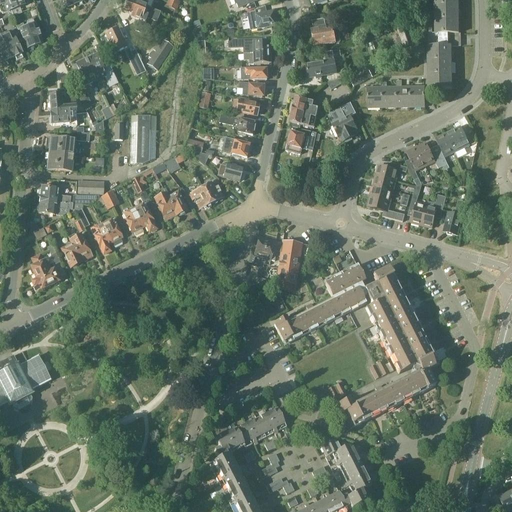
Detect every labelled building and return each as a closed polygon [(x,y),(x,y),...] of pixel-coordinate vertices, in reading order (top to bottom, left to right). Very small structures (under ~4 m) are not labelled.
[(2,0),(0,1),(0,10),(1,13),(3,14),(6,13),(25,6),(24,5),(28,4),(26,0),(2,0)] [(64,0),(64,2),(65,6),(67,7),(67,8),(84,2),(84,1),(86,0),(64,0)] [(151,9),(147,7),(129,0),(128,2),(125,3),(123,7),(125,10),(124,12),(133,15),(131,18),(139,21),(135,31),(141,33),(151,9)] [(459,47),(458,0),(434,0),(435,34),(428,34),(428,47),(428,90),(452,89),(451,47),(459,47)] [(178,7),(167,2),(166,7),(176,11),(178,7)] [(258,30),(275,27),(274,25),(276,24),(275,19),(274,20),(273,14),(266,15),(265,7),(254,11),(255,12),(247,13),(250,31),(258,30)] [(349,8),(332,11),(333,17),(350,14),(349,8)] [(335,43),(341,42),(338,27),(333,28),(333,27),(326,28),(325,20),(312,22),(314,30),(312,31),(314,40),(313,41),(313,44),(315,45),(315,47),(335,44),(335,43)] [(34,47),(42,44),(35,25),(34,25),(33,22),(31,21),(28,22),(27,24),(28,27),(25,29),(23,24),(17,27),(18,31),(20,31),(26,50),(27,49),(29,51),(33,49),(34,47)] [(397,29),(403,49),(414,46),(411,33),(412,33),(410,27),(410,26),(408,26),(397,29)] [(105,37),(101,39),(104,46),(108,44),(114,56),(125,50),(136,73),(144,70),(136,52),(130,40),(124,29),(118,32),(118,30),(111,33),(110,33),(107,34),(107,35),(105,36),(105,37)] [(225,37),(233,38),(234,31),(226,30),(225,37)] [(10,32),(0,36),(0,37),(10,60),(15,58),(17,62),(23,59),(21,55),(22,55),(16,41),(14,38),(13,39),(10,32)] [(10,60),(0,37),(0,64),(0,65),(2,68),(8,66),(6,62),(10,60)] [(269,45),(269,43),(259,43),(259,40),(231,41),(231,42),(228,43),(228,50),(243,49),(243,54),(253,54),(271,54),(270,47),(269,47),(269,45)] [(151,59),(147,65),(157,72),(173,48),(163,41),(155,53),(151,59)] [(321,76),(337,74),(333,52),(324,53),(326,62),(307,65),(309,79),(317,77),(317,79),(322,78),(321,76)] [(88,57),(89,59),(86,60),(96,82),(105,78),(110,88),(118,85),(111,69),(103,72),(96,56),(95,56),(94,54),(88,57)] [(271,60),(271,54),(253,54),(243,54),(244,61),(249,61),(249,65),(269,65),(269,62),(270,62),(270,60),(271,60)] [(177,67),(175,69),(187,80),(185,83),(192,89),(200,80),(187,68),(192,63),(185,57),(179,64),(177,67)] [(78,76),(80,75),(83,81),(84,81),(86,86),(96,82),(86,60),(73,66),(78,76)] [(266,69),(251,70),(251,68),(241,68),(241,69),(234,69),(235,74),(241,76),(250,75),(250,80),(258,80),(258,81),(266,80),(266,69)] [(203,70),(203,80),(213,81),(213,69),(203,70)] [(354,87),(372,77),(369,71),(350,81),(354,87)] [(331,91),(346,82),(344,79),(330,82),(327,84),(331,91)] [(162,82),(142,106),(150,113),(170,89),(168,88),(164,84),(162,82)] [(263,97),(263,87),(250,86),(250,85),(239,84),(239,91),(242,91),(242,96),(249,97),(263,97)] [(368,109),(382,109),(382,88),(368,89),(368,109)] [(382,109),(396,109),(396,88),(382,88),(382,109)] [(410,108),(410,88),(396,88),(396,109),(410,108)] [(410,88),(410,108),(425,108),(424,88),(410,88)] [(79,94),(80,95),(83,104),(88,101),(89,101),(85,91),(79,94)] [(49,97),(50,114),(68,113),(68,115),(76,114),(75,107),(62,108),(61,96),(57,96),(57,92),(50,92),(51,97),(49,97)] [(198,109),(207,110),(210,95),(201,93),(198,109)] [(300,129),(301,125),(311,127),(314,128),(318,109),(313,108),(314,103),(296,100),(291,123),(290,127),(300,129)] [(88,101),(83,104),(87,111),(92,109),(88,101)] [(262,108),(259,108),(260,106),(239,101),(237,113),(257,117),(258,115),(261,116),(262,108)] [(356,114),(351,103),(329,114),(334,125),(332,125),(339,138),(341,137),(343,142),(345,142),(346,143),(352,140),(351,139),(353,138),(351,135),(356,133),(355,131),(357,130),(351,117),(356,114)] [(112,117),(118,114),(113,105),(108,108),(112,117)] [(178,106),(170,136),(179,139),(188,109),(183,108),(178,106)] [(108,108),(101,111),(106,120),(112,117),(108,108)] [(136,111),(108,125),(114,137),(121,134),(119,130),(140,120),(138,115),(136,111)] [(76,127),(76,114),(68,115),(68,113),(50,114),(51,118),(49,119),(49,124),(51,125),(51,126),(69,125),(69,127),(76,127)] [(219,124),(233,127),(233,126),(234,120),(234,118),(220,115),(219,124)] [(256,124),(239,121),(234,120),(233,126),(238,127),(237,133),(240,134),(239,135),(246,137),(246,135),(253,137),(256,124)] [(445,135),(454,153),(464,149),(455,130),(445,135)] [(300,155),(306,137),(290,133),(287,145),(286,151),(300,155)] [(90,135),(81,134),(80,142),(89,143),(90,135)] [(435,140),(444,158),(454,153),(445,135),(435,140)] [(468,156),(472,153),(471,150),(472,150),(474,143),(470,136),(465,139),(469,148),(465,150),(468,156)] [(47,138),(45,154),(73,157),(75,141),(47,138)] [(226,139),(223,153),(232,155),(232,156),(234,156),(234,158),(240,159),(241,158),(248,159),(251,147),(235,143),(235,141),(226,139)] [(189,140),(186,151),(192,152),(201,155),(201,154),(204,144),(189,140)] [(142,151),(135,154),(142,166),(169,152),(167,147),(165,143),(144,154),(142,151)] [(416,149),(425,167),(435,162),(426,144),(416,149)] [(415,172),(425,167),(416,149),(406,154),(415,172)] [(201,154),(201,155),(192,152),(192,156),(198,162),(204,167),(209,156),(201,154)] [(73,157),(45,154),(43,170),(71,173),(73,157)] [(182,155),(175,159),(178,165),(185,161),(182,155)] [(178,165),(175,159),(164,165),(170,175),(180,170),(178,165)] [(443,167),(445,171),(449,169),(445,160),(440,162),(443,167)] [(220,165),(217,176),(223,178),(239,182),(240,181),(241,180),(242,177),(241,176),(243,170),(226,165),(226,166),(226,167),(220,165)] [(376,177),(396,182),(398,171),(379,166),(376,177)] [(161,172),(159,167),(153,170),(156,175),(161,172)] [(373,187),(393,192),(396,182),(376,177),(373,187)] [(139,180),(138,178),(132,181),(135,186),(133,186),(137,195),(144,192),(142,186),(139,180)] [(203,189),(211,205),(212,205),(215,206),(217,204),(218,202),(223,200),(218,189),(220,188),(217,182),(203,189)] [(409,185),(407,192),(414,194),(416,187),(409,185)] [(370,198),(390,202),(393,192),(373,187),(370,198)] [(40,201),(82,205),(88,205),(100,199),(100,197),(82,196),(78,196),(76,196),(71,198),(60,197),(60,196),(57,196),(58,190),(41,188),(41,189),(39,191),(38,195),(40,197),(40,201)] [(210,206),(211,205),(203,189),(189,196),(192,202),(194,201),(199,211),(205,209),(207,209),(209,208),(210,206)] [(112,192),(107,195),(113,208),(119,205),(112,192)] [(167,198),(176,217),(186,211),(178,193),(167,198)] [(113,208),(107,195),(100,198),(107,211),(113,208)] [(174,218),(176,217),(167,198),(166,195),(155,200),(165,222),(168,220),(170,221),(173,219),(174,218)] [(411,224),(421,227),(427,207),(416,204),(418,196),(413,195),(409,212),(414,213),(411,224)] [(427,207),(421,227),(432,229),(435,218),(440,220),(446,198),(438,196),(436,204),(434,203),(433,209),(427,207)] [(390,202),(370,198),(367,208),(383,213),(382,217),(403,223),(405,216),(388,211),(390,202)] [(82,205),(40,201),(40,205),(37,206),(37,211),(39,213),(39,214),(55,216),(62,217),(69,214),(69,210),(72,211),(78,211),(81,209),(82,205)] [(457,236),(462,217),(463,215),(465,203),(460,202),(458,209),(457,209),(455,215),(448,213),(443,232),(457,236)] [(144,205),(134,210),(142,228),(146,227),(149,233),(156,230),(144,205)] [(90,226),(82,210),(75,213),(80,222),(81,222),(84,229),(90,226)] [(141,229),(142,228),(134,210),(123,215),(132,233),(134,233),(136,237),(143,233),(141,229)] [(102,226),(111,244),(112,243),(114,247),(122,243),(120,239),(121,239),(113,221),(102,226)] [(80,222),(75,225),(79,234),(85,231),(84,229),(81,222),(80,222)] [(107,246),(111,244),(102,226),(92,231),(103,255),(110,252),(107,246)] [(38,241),(47,236),(43,229),(34,234),(38,241)] [(70,241),(72,245),(81,263),(83,262),(85,262),(88,261),(89,259),(92,258),(81,236),(76,238),(75,235),(69,237),(71,241),(70,241)] [(281,252),(282,244),(259,238),(254,256),(255,257),(270,261),(273,251),(276,251),(281,252)] [(282,242),(282,244),(281,252),(276,283),(275,290),(294,295),(295,286),(301,249),(302,245),(282,242)] [(81,263),(72,245),(62,250),(70,268),(81,263)] [(32,275),(34,275),(36,281),(32,283),(34,287),(39,284),(40,281),(45,279),(46,276),(41,265),(43,264),(40,256),(32,260),(35,266),(31,268),(31,269),(30,271),(32,275)] [(365,282),(357,266),(348,271),(350,273),(342,277),(341,274),(332,279),(334,281),(325,286),(331,299),(365,282)] [(417,366),(422,374),(427,371),(435,368),(430,359),(433,358),(429,349),(426,350),(422,343),(425,342),(421,333),(418,334),(414,327),(417,326),(412,317),(410,318),(406,311),(409,310),(404,301),(402,302),(398,295),(401,293),(396,285),(394,286),(390,279),(392,277),(388,269),(373,277),(376,284),(364,291),(372,307),(366,310),(374,327),(377,326),(381,333),(378,334),(382,343),(385,342),(389,349),(386,350),(396,370),(399,375),(417,366)] [(39,284),(34,287),(37,292),(63,281),(60,274),(56,276),(53,270),(51,272),(52,274),(46,276),(45,279),(40,281),(39,284)] [(341,317),(364,306),(366,305),(358,289),(313,312),(310,305),(305,308),(308,314),(297,320),(294,313),(289,316),(292,323),(288,325),(285,318),(278,321),(279,323),(273,326),(282,344),(291,339),(292,342),(301,338),(299,335),(307,331),(308,334),(317,330),(315,327),(323,323),(324,326),(333,321),(331,319),(340,315),(341,317)] [(19,367),(16,360),(14,357),(0,363),(0,407),(7,404),(9,407),(12,405),(14,409),(19,410),(30,405),(31,400),(30,396),(33,395),(31,391),(51,381),(47,373),(51,370),(48,363),(43,366),(39,357),(19,367)] [(376,380),(388,374),(382,362),(370,369),(376,380)] [(435,387),(427,371),(422,374),(384,393),(380,387),(375,390),(378,396),(368,402),(364,395),(359,398),(362,404),(352,409),(348,401),(336,407),(348,431),(354,428),(353,425),(361,421),(362,424),(371,419),(369,417),(377,413),(378,416),(387,411),(385,409),(393,405),(394,408),(403,403),(402,401),(409,397),(410,399),(419,395),(418,392),(425,389),(426,391),(435,387)] [(340,384),(328,390),(334,402),(346,396),(340,384)] [(218,460),(223,458),(222,456),(243,445),(245,449),(254,444),(255,446),(258,444),(257,443),(274,434),(275,436),(278,434),(277,432),(286,428),(277,410),(215,441),(219,449),(214,452),(218,460)] [(223,458),(218,460),(209,465),(232,511),(346,511),(370,500),(365,490),(371,487),(350,445),(341,450),(335,440),(321,447),(326,458),(329,456),(332,455),(337,463),(335,464),(337,467),(338,466),(347,484),(345,484),(347,488),(348,487),(353,495),(342,500),(339,493),(330,498),(328,494),(325,496),(327,499),(309,508),(308,505),(304,506),(306,509),(301,511),(255,511),(254,509),(257,507),(256,504),(252,506),(244,488),(247,487),(245,484),(242,485),(233,468),(237,466),(235,463),(232,465),(227,456),(223,458)] [(505,511),(510,511),(511,511),(511,498),(509,494),(499,499),(505,511)]
